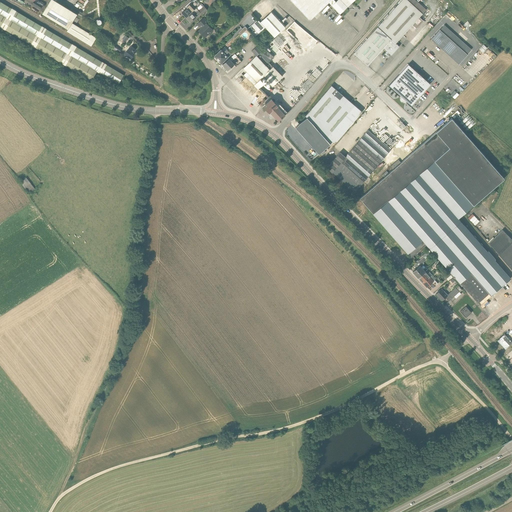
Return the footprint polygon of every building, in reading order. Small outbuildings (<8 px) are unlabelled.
[(42,13),(68,29),(67,31),(92,46),(97,38),(76,25),(72,23),(76,17),(77,14),(59,3),(53,0),(50,0),(46,7),(44,11),(42,13)] [(316,14),(329,2),(340,14),(354,0),(290,0),(310,20),(316,14)] [(423,14),(407,0),(402,0),(378,27),(391,39),(396,43),(412,25),(416,28),(423,20),(419,17),(423,14)] [(118,84),(124,75),(0,1),(0,26),(91,81),(97,71),(101,74),(118,84)] [(186,18),(192,12),(195,9),(193,6),(190,4),(187,7),(187,8),(182,13),(186,18)] [(190,22),(199,14),(200,13),(196,8),(195,9),(192,12),(186,18),(190,22)] [(274,37),(285,27),(271,12),(260,22),(274,37)] [(213,30),(207,24),(208,22),(204,18),(197,24),(201,28),(199,31),(205,37),(213,30)] [(257,20),(254,23),(261,31),(265,28),(257,20)] [(376,57),(383,48),(391,39),(378,27),(354,53),(368,66),(376,57)] [(431,39),(458,64),(467,54),(440,29),(431,39)] [(391,39),(383,48),(387,51),(391,56),(399,47),(396,43),(391,39)] [(243,69),(247,72),(243,75),(258,89),(264,83),(263,82),(266,80),(272,86),(283,76),(269,63),(280,51),(270,43),(243,69)] [(111,48),(119,54),(121,50),(114,44),(111,48)] [(252,51),(256,56),(263,49),(259,45),(252,51)] [(126,57),(127,56),(131,59),(135,54),(133,53),(135,50),(131,46),(129,49),(125,46),(121,52),(124,54),(124,55),(126,57)] [(221,63),(228,57),(231,54),(227,49),(224,47),(221,50),(214,56),(221,63)] [(234,59),(237,56),(235,54),(222,64),(228,70),(234,64),(231,61),(234,59)] [(429,86),(406,66),(393,82),(393,81),(387,88),(401,100),(400,101),(402,103),(403,102),(410,108),(415,102),(415,101),(429,86)] [(330,144),(336,142),(362,112),(331,86),(305,116),(307,118),(296,128),(319,154),(330,144)] [(270,113),(270,112),(278,121),(288,113),(274,97),(264,107),(270,113)] [(488,251),(459,218),(505,178),(452,118),(433,135),(425,142),(360,199),(411,258),(427,245),(460,283),(471,273),(491,296),(510,278),(495,260),(496,259),(488,251)] [(386,155),(391,150),(368,130),(363,135),(386,155)] [(382,161),(386,155),(363,135),(359,141),(382,161)] [(377,166),(382,161),(359,141),(354,146),(377,166)] [(373,171),(377,166),(354,146),(350,152),(373,171)] [(368,177),(346,157),(340,152),(335,158),(364,182),(368,177)] [(368,177),(373,171),(350,152),(346,157),(368,177)] [(364,182),(335,158),(331,163),(360,187),(364,182)] [(358,190),(360,187),(331,163),(327,168),(332,173),(332,172),(355,193),(358,190)] [(511,239),(502,230),(489,243),(511,269),(511,239)] [(424,257),(426,256),(424,254),(422,256),(423,257),(418,261),(421,264),(423,262),(426,259),(424,257)] [(423,270),(420,266),(417,268),(413,272),(418,278),(425,272),(427,269),(426,268),(423,270)] [(433,281),(427,273),(425,272),(418,278),(426,287),(433,281)] [(491,296),(471,273),(460,283),(482,308),(489,303),(486,300),(491,296)] [(449,301),(459,292),(455,287),(447,295),(441,289),(436,294),(442,301),(445,298),(449,301)] [(466,318),(471,313),(466,306),(460,311),(466,318)] [(511,343),(511,335),(511,334),(508,337),(505,333),(498,340),(506,349),(511,343)]
